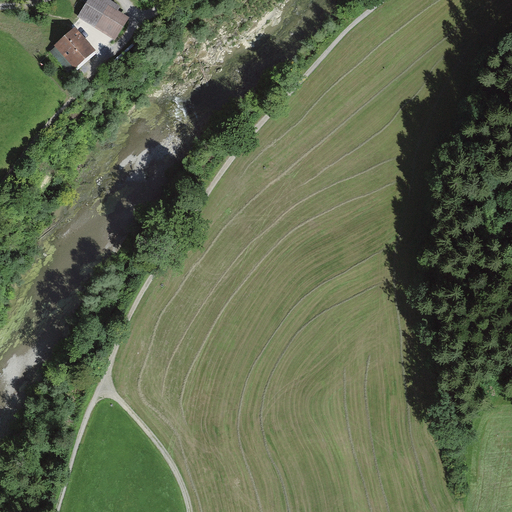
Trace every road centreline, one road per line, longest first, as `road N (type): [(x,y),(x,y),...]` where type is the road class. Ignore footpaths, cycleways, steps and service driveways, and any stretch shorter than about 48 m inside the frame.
road 1 (track): [(105,387),(132,312),(230,161),(383,0)]
road 2 (track): [(167,0),(106,55),(0,178)]
road 3 (track): [(189,511),(158,444),(105,387)]
road 4 (track): [(58,511),(105,387)]
road 5 (track): [(106,55),(71,24),(0,7)]
